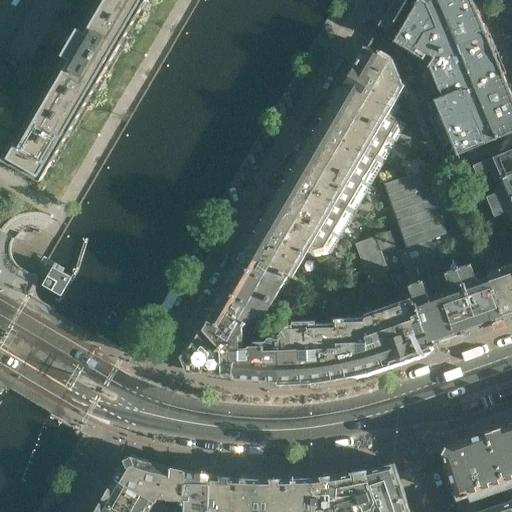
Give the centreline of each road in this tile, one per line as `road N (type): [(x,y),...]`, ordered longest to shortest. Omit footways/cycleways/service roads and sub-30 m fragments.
road 1 (residential): [(139,386),(371,0)]
road 2 (tertiary): [(511,350),(376,395),(273,409),(200,404),(139,386)]
road 3 (tertiary): [(120,423),(258,446),(407,427)]
road 4 (tertiary): [(139,386),(0,306)]
road 5 (tertiary): [(0,356),(120,423)]
